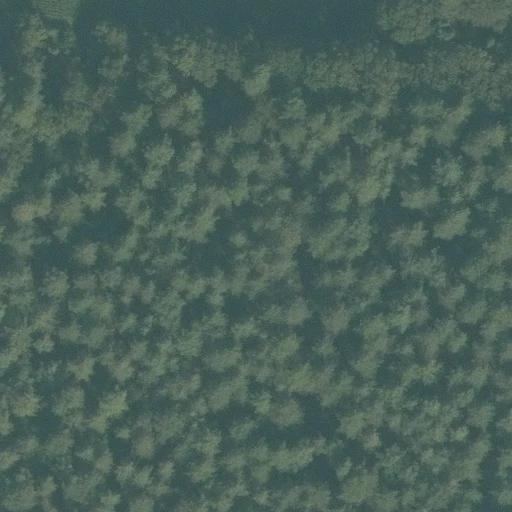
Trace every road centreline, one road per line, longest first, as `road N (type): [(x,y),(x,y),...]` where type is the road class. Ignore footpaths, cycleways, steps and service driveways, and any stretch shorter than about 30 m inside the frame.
road 1 (track): [(511,91),(159,43)]
road 2 (track): [(144,66),(0,177)]
road 3 (track): [(159,43),(0,26)]
